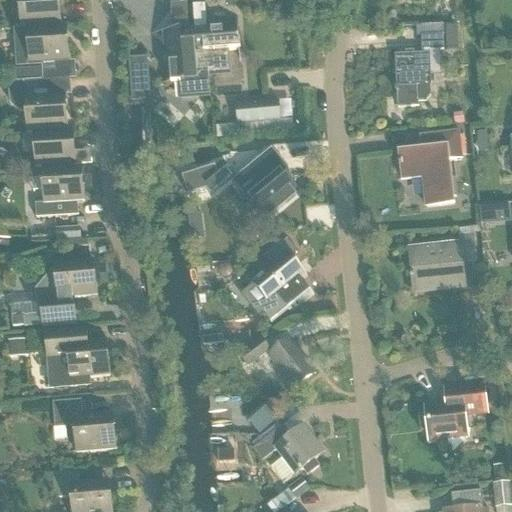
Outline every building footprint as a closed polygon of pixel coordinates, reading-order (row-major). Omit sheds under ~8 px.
[(20,0),(22,29),(28,28),(55,27),(54,15),(60,15),(59,0),(20,0)] [(205,5),(193,6),(195,30),(198,74),(208,73),(230,72),(228,51),(240,50),(238,27),(237,27),(215,29),(207,29),(205,5)] [(31,65),(42,64),(69,63),(67,26),(55,27),(28,28),(31,65)] [(169,49),(167,49),(168,58),(170,58),(172,84),(172,85),(180,84),(181,97),(210,95),(209,78),(208,74),(208,73),(198,74),(195,30),(168,32),(169,49)] [(443,37),(422,37),(423,51),(444,50),(443,37)] [(398,108),(419,107),(418,103),(426,102),(431,96),(430,55),(396,56),(398,108)] [(65,96),(72,95),(71,80),(77,79),(76,62),(69,63),(42,64),(42,68),(14,70),(15,82),(8,82),(9,99),(10,102),(12,106),(14,109),(18,111),(21,112),(25,113),(28,113),(29,134),(35,133),(62,132),(61,120),(67,119),(65,96)] [(145,100),(143,63),(130,63),(133,101),(145,100)] [(279,102),(236,105),(238,124),(281,121),(279,102)] [(37,169),(70,167),(69,155),(75,155),(74,131),(62,132),(35,133),(37,169)] [(423,178),(427,208),(454,205),(449,161),(462,159),(459,133),(434,136),(436,148),(399,152),(402,181),(423,178)] [(288,168),(272,149),(240,176),(243,180),(236,187),(242,194),(241,195),(262,219),(299,189),(284,171),(288,168)] [(33,192),(45,191),(46,204),(36,204),(37,218),(79,216),(78,203),(84,202),(82,166),(70,167),(37,169),(32,170),(33,192)] [(213,194),(233,177),(225,168),(205,185),(213,194)] [(482,225),(494,224),(493,207),(481,209),(482,225)] [(80,228),(56,230),(56,240),(80,239),(80,228)] [(414,294),(465,288),(463,264),(476,263),(473,228),(458,230),(460,244),(409,250),(414,294)] [(242,295),(259,315),(263,312),(272,323),(289,309),(292,313),(314,294),(303,280),(308,276),(292,256),(297,252),(287,240),(266,258),(272,265),(252,282),(255,284),(242,295)] [(74,299),(97,297),(94,260),(56,264),(56,266),(36,290),(37,301),(38,301),(39,314),(24,316),(24,309),(12,310),(13,327),(25,326),(25,328),(44,326),(45,327),(76,324),(74,299)] [(90,379),(110,377),(107,341),(88,342),(87,330),(47,334),(52,389),(91,385),(90,379)] [(271,351),(262,339),(244,352),(254,365),(271,351)] [(295,390),(316,374),(289,339),(268,355),(295,390)] [(455,406),(426,409),(430,440),(467,436),(463,406),(486,403),(484,388),(453,391),(455,406)] [(117,451),(113,414),(83,417),(82,401),(54,403),(56,428),(76,426),(78,454),(117,451)] [(296,475),(324,454),(303,427),(291,436),(284,427),(254,450),(263,461),(277,451),(283,458),(271,468),(283,484),(296,475)] [(112,511),(110,481),(81,483),(80,471),(53,474),(55,499),(73,497),(74,511),(112,511)] [(511,507),(510,485),(494,487),(496,510),(511,508),(511,507)] [(442,511),(488,511),(489,509),(484,510),(482,492),(452,495),(453,510),(443,511),(442,511)]
